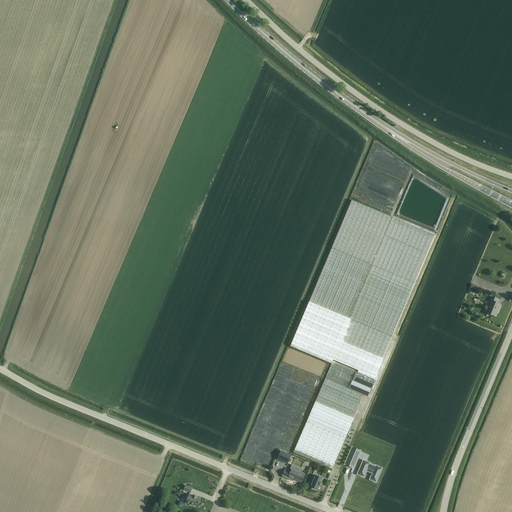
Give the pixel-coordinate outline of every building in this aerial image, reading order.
[(351,201),(309,302),(392,337),(435,236),(351,201)] [(495,317),(500,305),(497,304),(499,300),(491,297),(490,301),(492,302),(487,314),(495,317)] [(309,302),(290,346),(331,364),(333,360),(358,371),(357,373),(374,380),(392,337),(309,302)] [(333,361),(293,452),(332,469),(363,395),(368,397),(374,381),(356,373),(356,371),(333,361)] [(349,452),(344,465),(345,466),(353,469),(361,451),(353,447),(351,447),(350,451),(349,452)] [(277,459),(288,464),(291,455),(281,451),(277,459)] [(363,459),(356,475),(364,478),(367,472),(371,474),(369,480),(376,483),(383,468),(375,465),(375,466),(370,464),(371,463),(363,459)] [(284,470),(282,475),(283,475),(282,478),(295,483),(295,481),(298,482),(298,480),(302,482),(305,474),(299,472),(300,469),(292,465),(289,470),(291,470),(290,472),(284,470)] [(313,475),(310,481),(312,482),(310,487),(312,487),(311,488),(316,490),(317,490),(318,490),(323,479),(313,475)] [(193,497),(189,495),(186,502),(190,504),(190,505),(192,506),(193,505),(197,507),(200,499),(196,498),(197,497),(193,496),(193,497)]
